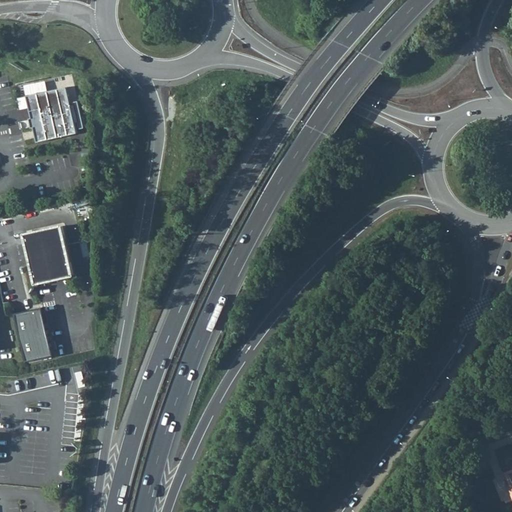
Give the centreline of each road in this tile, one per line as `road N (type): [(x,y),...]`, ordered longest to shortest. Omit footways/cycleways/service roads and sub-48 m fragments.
road 1 (trunk): [(144,511),(195,350),(253,227),(315,127),(420,0)]
road 2 (trunk): [(380,0),(288,114),(221,224),(155,369),(113,511)]
road 3 (trunk): [(143,67),(159,137),(95,511)]
road 4 (trunk): [(166,511),(202,425),(295,292),(382,209),(408,201),(449,206)]
road 5 (secondary): [(454,119),(382,108),(297,66),(243,32),(224,0)]
road 6 (secondary): [(207,54),(258,66),(366,115),(409,137),(433,166)]
road 7 (tertiary): [(344,511),(474,318)]
